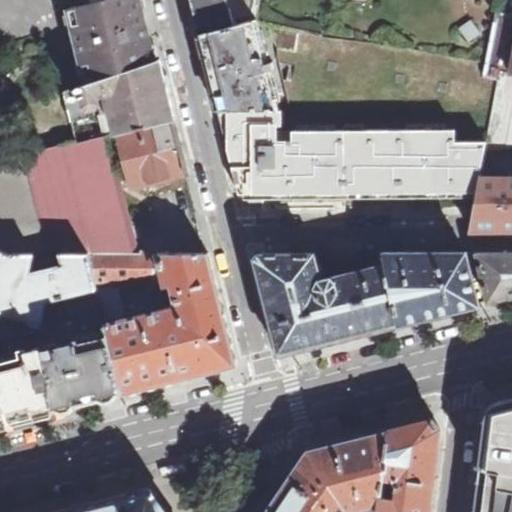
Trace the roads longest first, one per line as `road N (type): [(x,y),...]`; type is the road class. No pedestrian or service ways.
road 1 (unclassified): [(271,402),(0,471)]
road 2 (residential): [(173,0),(231,238)]
road 3 (residential): [(462,243),(231,238)]
road 4 (unclassified): [(466,353),(271,402)]
road 5 (residential): [(231,238),(271,402)]
road 6 (residential): [(447,511),(466,353)]
road 7 (residential): [(271,402),(259,466),(229,511)]
